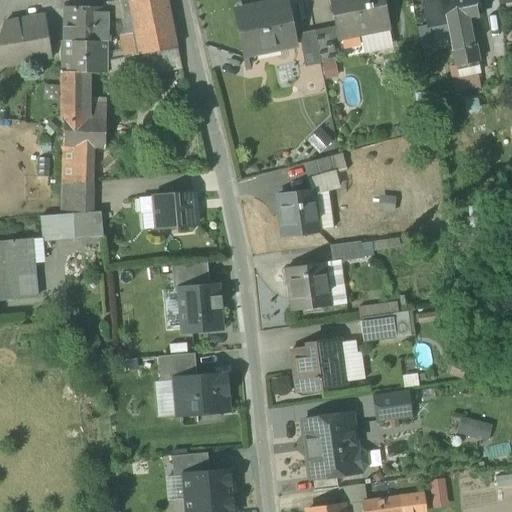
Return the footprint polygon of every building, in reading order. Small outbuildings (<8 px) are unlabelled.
[(140,54),(132,17),(125,18),(121,0),(118,0),(107,2),(107,9),(107,34),(118,32),(123,58),(134,55),(140,54)] [(129,0),(121,0),(125,18),(132,17),(129,0)] [(167,0),(129,0),(132,17),(140,54),(140,55),(177,47),(167,0)] [(360,28),(361,34),(389,28),(383,0),(330,0),(337,32),(360,28)] [(429,27),(446,24),(441,0),(432,0),(425,2),(422,2),(426,25),(427,28),(429,27)] [(441,0),(446,24),(466,20),(480,17),(476,0),(441,0)] [(240,30),(245,54),(264,50),(263,47),(293,41),(286,4),(263,9),(263,7),(237,12),(240,30)] [(63,8),(63,42),(107,42),(107,34),(107,9),(63,8)] [(0,36),(0,68),(51,59),(44,15),(9,22),(4,23),(0,36)] [(446,24),(449,35),(469,30),(466,20),(446,24)] [(432,38),(449,35),(446,24),(429,27),(432,38)] [(427,28),(426,25),(416,27),(421,51),(434,48),(432,38),(429,27),(427,28)] [(328,28),(314,31),(320,63),(334,60),(328,28)] [(389,28),(361,34),(365,54),(393,48),(389,28)] [(245,54),(240,30),(209,36),(216,71),(247,65),(245,54)] [(471,30),(469,30),(449,35),(455,66),(477,61),(471,30)] [(304,66),(320,63),(314,31),(298,34),(304,66)] [(88,73),(107,73),(107,61),(107,42),(63,42),(63,71),(63,72),(88,73)] [(137,73),(138,77),(181,68),(177,47),(140,55),(140,54),(134,55),(137,73)] [(123,58),(107,61),(107,73),(137,73),(134,55),(123,58)] [(63,118),(62,146),(92,148),(104,148),(105,105),(88,104),(88,73),(63,72),(63,71),(60,71),(60,118),(63,118)] [(450,79),(453,95),(479,90),(476,74),(450,79)] [(320,128),(306,141),(319,155),(333,141),(320,128)] [(90,213),(92,148),(62,146),(61,211),(90,213)] [(331,156),(335,173),(346,170),(342,154),(339,154),(331,156)] [(305,163),(309,180),(335,173),(331,156),(305,163)] [(335,173),(309,180),(312,192),(312,194),(328,190),(339,187),(335,173)] [(333,227),(328,190),(312,194),(317,230),(333,227)] [(279,216),(282,236),(317,232),(317,230),(312,194),(312,192),(279,196),(281,216),(279,216)] [(193,194),(155,197),(157,213),(158,229),(196,225),(193,194)] [(396,196),(379,196),(379,211),(395,212),(396,196)] [(143,214),(157,213),(155,197),(141,198),(143,214)] [(99,212),(73,215),(75,240),(101,238),(99,212)] [(157,213),(143,214),(144,230),(158,229),(157,213)] [(43,240),(43,242),(75,240),(73,215),(40,217),(42,240),(43,240)] [(399,237),(371,241),(373,250),(400,246),(399,237)] [(0,243),(0,300),(37,298),(35,278),(32,278),(31,259),(44,258),(43,242),(43,240),(42,240),(0,243)] [(360,240),(330,244),(332,262),(341,261),(362,257),(362,256),(360,243),(360,240)] [(371,241),(360,243),(362,256),(373,254),(373,250),(371,241)] [(346,304),(341,261),(332,262),(322,263),(328,307),(346,304)] [(173,290),(179,289),(179,288),(209,286),(207,262),(171,265),(173,290)] [(290,285),(293,312),(328,307),(322,263),(285,268),(288,286),(290,285)] [(182,332),(220,329),(219,308),(221,307),(220,297),(218,297),(217,285),(209,286),(179,288),(179,289),(179,291),(182,330),(182,332)] [(182,330),(179,291),(163,292),(166,331),(182,330)] [(398,302),(359,307),(361,318),(399,312),(398,302)] [(451,311),(417,314),(418,326),(452,324),(451,311)] [(411,312),(392,315),(396,339),(415,336),(411,312)] [(360,319),(363,343),(396,339),(392,315),(360,319)] [(302,387),(308,391),(315,390),(318,386),(344,383),(341,363),(337,363),(335,351),(337,351),(339,348),(339,343),(338,342),(335,339),(317,342),(315,345),(315,346),(291,349),(294,373),(301,377),(302,387)] [(355,341),(339,343),(339,348),(337,351),(335,351),(337,363),(341,363),(344,383),(365,380),(361,352),(357,352),(355,341)] [(159,357),(161,382),(175,381),(175,379),(197,377),(195,354),(159,357)] [(175,381),(178,416),(228,411),(226,395),(227,395),(226,375),(197,377),(175,379),(175,381)] [(175,381),(161,382),(155,382),(158,417),(178,416),(175,381)] [(372,395),(375,422),(412,417),(408,390),(372,395)] [(303,420),(311,480),(337,476),(359,473),(359,471),(362,471),(367,465),(366,454),(360,450),(356,450),(350,413),(303,420)] [(492,425),(460,416),(456,433),(487,442),(492,425)] [(172,456),(173,477),(183,476),(183,475),(209,473),(207,453),(172,456)] [(186,501),(186,511),(234,511),(231,471),(209,473),(183,475),(183,476),(186,501)] [(337,476),(338,488),(360,485),(359,473),(337,476)] [(183,476),(173,477),(165,478),(167,502),(186,501),(183,476)] [(338,488),(337,476),(311,480),(313,492),(335,489),(338,488)] [(445,478),(430,480),(433,509),(449,507),(445,478)] [(342,505),(342,506),(362,503),(360,485),(338,488),(335,489),(337,505),(342,505)] [(422,511),(421,496),(399,498),(401,511),(422,511)] [(362,511),(401,511),(399,498),(362,503),(362,511)] [(308,509),(307,511),(362,511),(362,503),(342,506),(342,505),(337,505),(308,509)]
